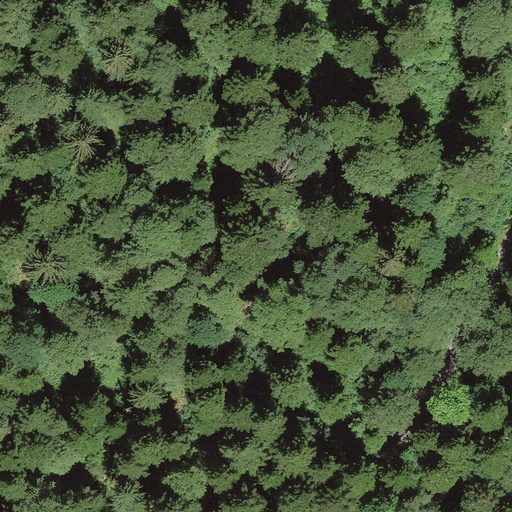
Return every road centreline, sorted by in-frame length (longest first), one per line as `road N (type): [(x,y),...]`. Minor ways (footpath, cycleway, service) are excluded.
road 1 (unclassified): [(511,246),(351,511)]
road 2 (track): [(419,511),(511,406)]
